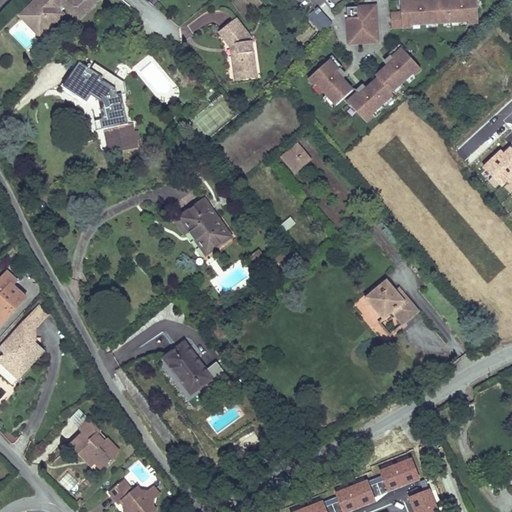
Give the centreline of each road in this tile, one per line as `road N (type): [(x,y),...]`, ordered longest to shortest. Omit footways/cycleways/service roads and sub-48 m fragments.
road 1 (residential): [(209,511),(122,395),(0,175)]
road 2 (tertiary): [(215,511),(511,353)]
road 3 (unknown): [(69,304),(81,247),(96,227),(116,211),(180,198)]
